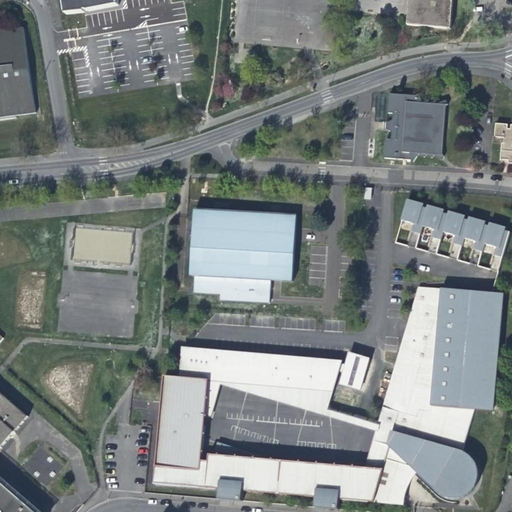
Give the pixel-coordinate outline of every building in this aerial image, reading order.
[(65,0),(67,12),(86,10),(89,9),(89,10),(119,4),(118,0),(65,0)] [(451,0),(409,0),(408,27),(449,29),(451,0)] [(0,117),(34,113),(23,27),(0,29),(0,117)] [(445,107),(448,104),(445,100),(437,104),(435,101),(429,104),(427,100),(422,103),(418,94),(414,96),(389,94),(387,113),(393,114),(392,122),(389,121),(389,126),(388,131),(391,131),(390,139),(385,139),(384,158),(411,160),(413,162),(418,154),(423,157),(426,154),(431,158),(434,155),(441,160),(444,155),(441,153),(445,107)] [(511,124),(511,125),(510,129),(507,128),(507,124),(495,123),(494,137),(504,137),(504,143),(501,144),(499,161),(508,162),(508,164),(511,163),(511,124)] [(510,232),(406,202),(404,208),(401,220),(413,224),(407,246),(416,249),(422,226),(434,229),(428,252),(436,254),(443,232),(455,235),(449,258),(457,260),(464,238),(476,241),(469,264),(478,266),(484,243),(496,247),(490,270),(498,272),(510,232)] [(190,275),(194,276),(193,293),(220,294),(220,300),(269,303),(270,281),(292,282),(293,254),(296,216),(194,209),(190,275)] [(209,462),(202,461),(203,442),(205,416),(208,382),(216,385),(218,379),(220,379),(233,383),(332,391),(341,362),(189,349),(188,369),(180,369),(179,379),(163,377),(154,485),(219,490),(218,500),(242,502),(243,492),(316,499),(315,509),(339,511),(339,501),(374,503),(386,461),(412,468),(439,492),(452,498),(459,497),(464,496),(468,493),(472,490),(475,485),(476,481),(477,476),(477,472),(476,467),(473,462),(462,453),(475,410),(492,411),(502,293),(440,288),(440,296),(415,294),(411,335),(403,337),(377,427),(364,468),(271,460),(218,444),(214,456),(213,457),(212,463),(209,462)] [(189,349),(182,349),(180,369),(188,369),(189,349)] [(368,359),(349,353),(340,384),(359,390),(368,359)] [(326,410),(332,391),(233,383),(220,379),(218,379),(216,385),(208,382),(205,416),(210,417),(219,386),(326,410)] [(0,448),(27,417),(0,393),(0,448)] [(412,468),(386,461),(374,503),(402,505),(412,468)] [(33,511),(0,482),(0,510),(1,511),(33,511)]
